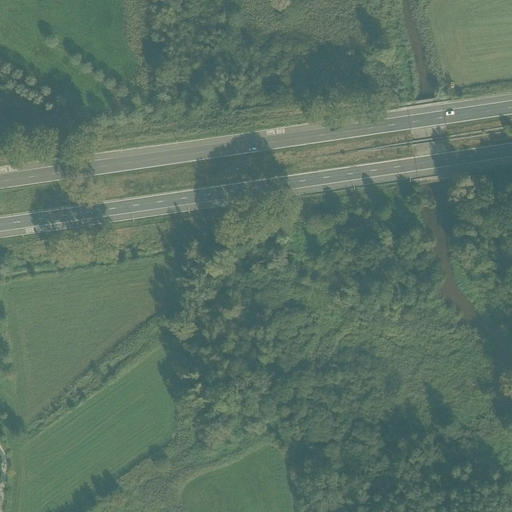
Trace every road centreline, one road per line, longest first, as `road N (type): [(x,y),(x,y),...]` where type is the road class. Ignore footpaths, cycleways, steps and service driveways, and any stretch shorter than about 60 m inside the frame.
road 1 (primary): [(0,225),(511,150)]
road 2 (primary): [(511,107),(0,182)]
